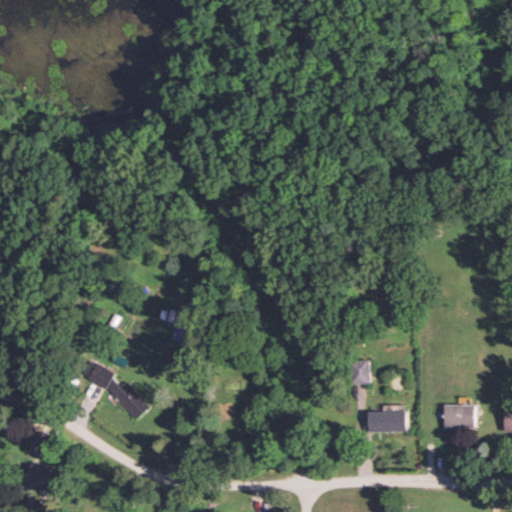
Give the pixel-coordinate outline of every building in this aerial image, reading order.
[(173,337),(190,341),(197,314),(180,309),(173,337)] [(371,382),(370,359),(352,359),(352,382),(371,382)] [(150,405),(126,379),(120,384),(112,376),(114,375),(102,362),(91,372),(135,419),(150,405)] [(370,431),(408,430),(407,410),(400,410),(400,403),(384,403),(384,411),(370,411),(370,431)] [(476,404),(446,403),(445,427),(476,427),(476,404)] [(63,477),(37,465),(29,483),(55,495),(63,477)]
